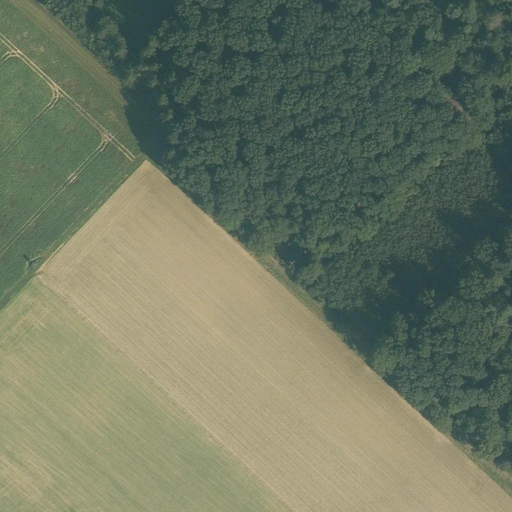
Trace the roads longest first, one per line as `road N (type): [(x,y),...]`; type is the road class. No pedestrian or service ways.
road 1 (track): [(295,0),(0,311)]
road 2 (track): [(369,0),(465,114),(511,191)]
